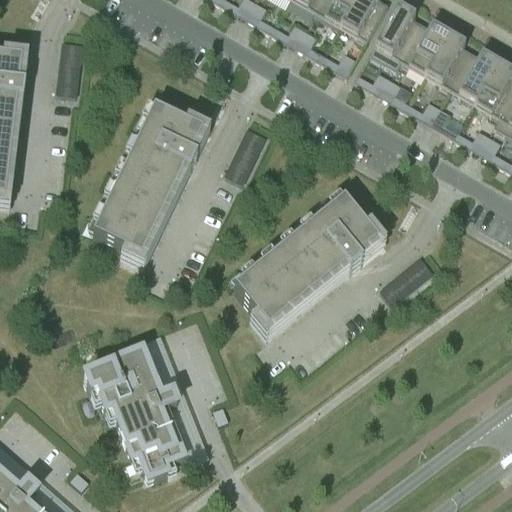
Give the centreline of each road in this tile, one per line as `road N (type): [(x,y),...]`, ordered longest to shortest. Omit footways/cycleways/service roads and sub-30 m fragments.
road 1 (residential): [(137,0),(511,212)]
road 2 (tertiary): [(492,422),(373,511)]
